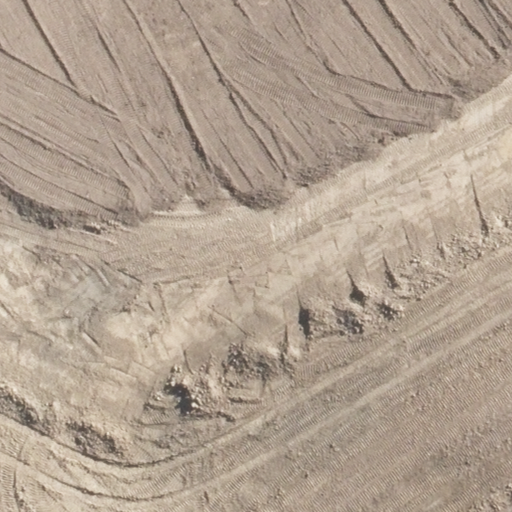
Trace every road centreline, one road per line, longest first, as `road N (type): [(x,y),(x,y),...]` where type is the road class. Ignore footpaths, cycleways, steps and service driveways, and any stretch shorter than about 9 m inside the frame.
road 1 (unknown): [(188,511),(511,287)]
road 2 (secondary): [(0,414),(198,511)]
